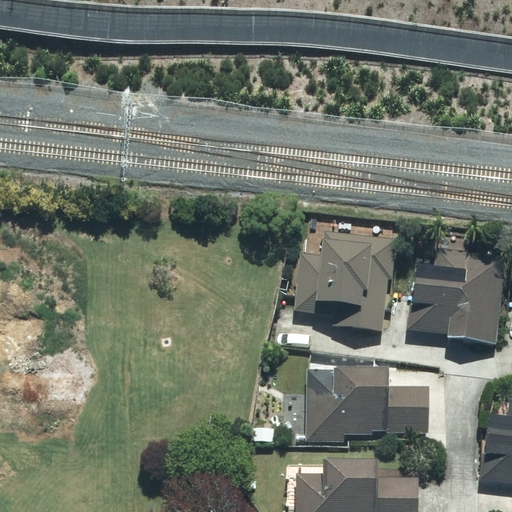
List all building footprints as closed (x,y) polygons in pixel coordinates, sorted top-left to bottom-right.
[(323,251),(300,250),(297,314),(333,315),(332,335),(385,337),(387,285),(393,285),(394,244),(323,241),(323,251)] [(498,349),(504,256),(434,251),(433,275),(413,274),(408,335),(447,338),(447,345),(498,349)] [(386,378),(309,375),(306,445),(345,446),(345,441),(371,442),(371,437),(428,439),(429,392),(385,391),(386,378)] [(511,405),(509,405),(507,427),(488,425),(487,438),(483,438),(479,485),(511,487),(511,405)] [(376,470),(321,467),(320,479),(295,477),(293,511),(417,511),(419,482),(375,480),(376,470)]
